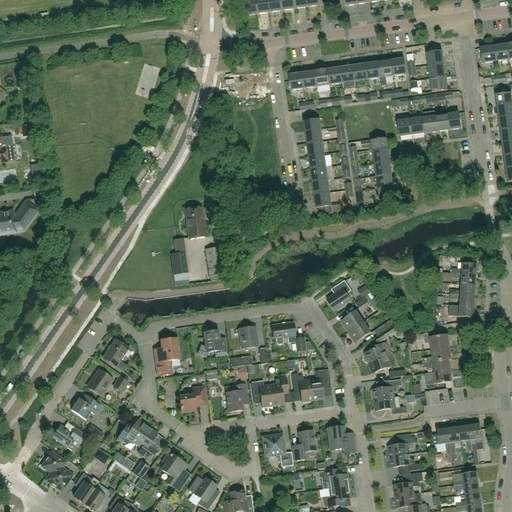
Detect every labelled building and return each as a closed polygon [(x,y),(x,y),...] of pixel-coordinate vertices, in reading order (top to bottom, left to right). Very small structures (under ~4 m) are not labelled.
[(257,14),(255,0),(244,0),(247,15),(257,14)] [(268,0),(255,0),(257,14),(270,12),(268,0)] [(281,0),(268,0),(270,12),(283,10),(281,0)] [(294,0),(281,0),(283,10),(295,9),(294,0)] [(306,0),(294,0),(295,9),(308,7),(306,0)] [(506,45),(494,47),(496,62),(509,61),(506,45)] [(496,62),(494,47),(481,49),(483,64),(496,62)] [(428,67),(444,65),(442,52),(426,54),(428,67)] [(391,61),(393,76),(406,74),(404,59),(391,61)] [(379,62),(381,78),(393,76),(391,61),(379,62)] [(366,64),(368,80),(381,78),(379,62),(366,64)] [(353,66),(355,82),(368,80),(366,64),(353,66)] [(430,79),(446,77),(444,65),(428,67),(430,79)] [(340,68),(343,84),(355,82),(353,66),(340,68)] [(328,70),(330,86),(343,84),(340,68),(328,70)] [(315,72),(317,87),(330,86),(328,70),(315,72)] [(303,74),(305,89),(317,87),(315,72),(303,74)] [(305,89),(303,74),(290,75),(292,91),(305,89)] [(432,92),(447,90),(446,77),(430,79),(432,92)] [(497,106),(511,104),(511,99),(511,94),(496,96),(497,106)] [(511,117),(511,104),(497,106),(499,119),(511,117)] [(33,124),(31,105),(25,106),(27,124),(33,124)] [(423,118),(426,133),(438,131),(436,116),(435,111),(430,112),(431,117),(423,118)] [(459,113),(449,114),(451,130),(461,128),(459,113)] [(449,114),(436,116),(438,131),(451,130),(449,114)] [(511,117),(499,119),(501,132),(511,129),(511,117)] [(413,135),(426,133),(423,118),(411,119),(413,135)] [(305,132),(321,130),(319,119),(304,122),(305,132)] [(400,137),(413,135),(411,119),(398,121),(400,137)] [(207,127),(202,125),(198,136),(202,138),(207,127)] [(30,126),(22,127),(23,137),(31,136),(30,126)] [(511,142),(511,129),(501,132),(502,144),(511,142)] [(323,142),(321,130),(305,132),(307,144),(323,142)] [(373,151),(388,149),(387,139),(371,141),(373,151)] [(309,157),(324,155),(323,142),(307,144),(309,157)] [(511,142),(502,144),(504,157),(511,155),(511,142)] [(388,149),(373,151),(374,164),(390,162),(388,149)] [(326,168),(324,155),(309,157),(311,170),(326,168)] [(376,177),(392,175),(390,162),(374,164),(376,177)] [(40,164),(32,165),(35,188),(43,187),(40,164)] [(337,179),(333,165),(326,167),(330,181),(337,179)] [(312,182),(328,180),(326,168),(311,170),(312,182)] [(378,190),(394,187),(392,175),(376,177),(371,177),(372,183),(377,183),(378,190)] [(330,193),(328,180),(312,182),(314,195),(330,193)] [(344,191),(341,181),(332,183),(335,193),(344,191)] [(379,200),(395,198),(394,187),(378,190),(379,200)] [(42,189),(35,190),(36,199),(43,198),(42,189)] [(331,206),(330,193),(314,195),(316,208),(318,207),(319,216),(333,214),(331,206)] [(0,235),(15,234),(15,231),(23,230),(37,212),(26,203),(15,217),(13,217),(12,213),(0,214),(0,235)] [(186,217),(189,240),(206,238),(204,225),(202,225),(201,217),(202,217),(201,208),(192,209),(191,208),(187,209),(184,212),(185,216),(186,217)] [(220,248),(205,250),(209,278),(224,276),(220,248)] [(173,275),(187,274),(185,253),(171,255),(173,275)] [(452,274),(477,276),(478,265),(463,264),(463,270),(452,269),(452,274)] [(462,285),(476,286),(477,276),(452,274),(452,278),(462,279),(462,285)] [(327,300),(334,312),(351,300),(344,289),(348,286),(345,281),(334,288),(338,293),(327,300)] [(476,286),(462,285),(461,292),(451,291),(450,295),(475,297),(476,286)] [(475,297),(450,295),(450,299),(461,300),(460,307),(474,308),(475,297)] [(363,299),(356,304),(359,309),(369,302),(366,298),(363,299)] [(474,308),(460,307),(460,313),(449,312),(449,317),(474,318),(474,308)] [(341,322),(348,332),(363,322),(356,312),(341,322)] [(374,332),(378,337),(393,327),(389,321),(374,332)] [(371,333),(363,322),(348,332),(356,343),(371,333)] [(283,343),(283,339),(295,337),(293,323),(272,326),(274,340),(276,340),(277,344),(278,345),(282,345),(283,343)] [(378,344),(396,332),(393,327),(378,337),(374,339),(378,344)] [(87,336),(92,338),(96,331),(91,328),(87,336)] [(255,328),(239,330),(242,350),(258,347),(255,328)] [(204,334),(206,348),(201,345),(197,355),(206,358),(208,353),(214,352),(215,358),(227,356),(225,339),(219,340),(218,332),(204,334)] [(441,349),(439,337),(434,337),(434,333),(424,334),(425,344),(431,343),(431,350),(441,349)] [(441,349),(450,348),(448,336),(439,337),(441,349)] [(299,352),(306,351),(305,350),(305,349),(304,343),(304,338),(298,339),(295,339),(295,343),(295,345),(296,351),(296,353),(299,352)] [(157,377),(159,377),(172,375),(170,361),(180,360),(177,339),(160,342),(162,349),(154,351),(157,377)] [(103,359),(116,368),(128,350),(115,341),(103,359)] [(369,363),(369,364),(391,355),(388,345),(386,346),(385,343),(370,349),(371,351),(365,354),(366,355),(364,356),(367,363),(369,363)] [(259,349),(261,365),(268,364),(266,348),(259,349)] [(449,360),(452,360),(450,348),(441,349),(443,361),(449,360)] [(441,349),(431,350),(432,357),(427,357),(428,363),(443,361),(441,349)] [(392,355),(391,355),(369,364),(373,374),(395,365),(392,355)] [(435,373),(451,371),(449,360),(443,361),(428,363),(424,363),(424,368),(434,367),(435,373)] [(239,380),(250,380),(249,367),(238,368),(239,380)] [(316,380),(310,381),(312,401),(323,400),(322,389),(331,388),(328,370),(315,372),(316,380)] [(389,372),(390,378),(406,376),(405,370),(389,372)] [(87,388),(101,398),(106,390),(105,390),(112,380),(99,371),(87,388)] [(425,374),(426,380),(427,385),(436,384),(452,382),(451,371),(435,373),(425,374)] [(301,403),(312,401),(310,381),(303,382),(303,376),(298,377),(298,375),(291,375),(294,393),(300,392),(301,403)] [(112,388),(121,394),(129,383),(119,376),(115,382),(115,383),(112,388)] [(270,386),(273,407),(284,405),(282,395),(288,394),(286,379),(275,380),(276,386),(270,386)] [(374,399),(375,401),(394,398),(394,393),(398,392),(397,387),(402,386),(401,380),(389,382),(390,388),(373,390),(373,391),(371,392),(372,399),(374,399)] [(273,407),(270,386),(264,387),(263,382),(251,383),(253,399),(260,398),(262,408),(273,407)] [(236,393),(226,394),(229,413),(243,411),(242,406),(248,405),(245,385),(235,387),(236,393)] [(196,412),(195,407),(207,406),(205,388),(192,390),(193,396),(179,398),(181,414),(196,412)] [(77,399),(73,403),(75,405),(71,411),(86,421),(91,413),(95,416),(101,407),(85,396),(81,401),(77,399)] [(399,397),(394,398),(375,401),(376,412),(392,409),(393,415),(405,414),(404,407),(400,408),(399,397)] [(128,424),(125,428),(116,441),(121,444),(122,443),(127,446),(129,443),(131,442),(136,445),(147,428),(137,421),(133,427),(128,424)] [(482,443),(482,439),(480,425),(469,426),(473,451),(475,466),(479,465),(476,444),(482,443)] [(469,426),(459,428),(461,442),(467,441),(468,451),(473,451),(469,426)] [(72,435),(64,429),(60,427),(52,438),(67,449),(72,441),(80,446),(86,437),(76,430),(72,435)] [(344,435),(343,427),(328,430),(330,451),(344,450),(344,455),(355,454),(352,434),(344,435)] [(147,428),(136,445),(142,449),(138,453),(150,462),(159,449),(151,443),(157,435),(147,428)] [(459,428),(448,429),(452,454),(456,453),(454,443),(461,442),(459,428)] [(452,454),(448,429),(437,430),(439,445),(446,444),(447,454),(452,454)] [(300,446),(292,447),(294,462),(306,460),(305,453),(316,452),(313,432),(299,433),(300,446)] [(280,455),(281,468),(293,466),(291,453),(284,454),(282,436),(263,438),(265,457),(280,455)] [(390,458),(410,455),(408,445),(416,444),(416,438),(404,439),(404,445),(388,447),(390,458)] [(66,463),(52,453),(42,467),(52,474),(47,481),(46,481),(62,492),(72,476),(61,468),(65,463),(65,464),(66,463)] [(177,461),(171,456),(168,454),(162,463),(165,465),(161,470),(171,477),(166,484),(179,493),(186,483),(179,478),(187,466),(178,460),(177,461)] [(410,460),(410,455),(390,458),(391,469),(408,466),(409,472),(421,471),(420,464),(415,465),(415,460),(410,460)] [(149,468),(143,464),(141,463),(134,473),(142,478),(149,468)] [(336,477),(335,471),(318,473),(319,479),(321,479),(322,483),(322,484),(323,491),(329,490),(349,487),(347,475),(336,477)] [(454,487),(479,483),(477,472),(463,474),(464,481),(453,482),(454,487)] [(74,498),(84,505),(94,491),(88,486),(92,480),(83,474),(76,485),(81,488),(74,498)] [(394,486),(395,498),(414,495),(413,488),(420,487),(419,482),(423,482),(422,474),(406,476),(408,484),(394,486)] [(207,511),(214,501),(209,497),(217,487),(206,479),(203,482),(197,478),(188,491),(194,495),(194,496),(201,500),(197,504),(207,511)] [(480,494),(479,483),(454,487),(454,491),(465,490),(466,496),(480,494)] [(98,485),(94,491),(84,505),(93,511),(94,511),(101,502),(106,505),(115,493),(110,490),(108,492),(98,485)] [(349,487),(329,490),(330,497),(324,498),(325,509),(340,506),(339,501),(350,499),(349,487)] [(244,491),(230,493),(231,502),(224,503),(225,511),(241,511),(242,511),(253,511),(252,505),(246,506),(244,491)] [(421,494),(414,495),(395,498),(397,509),(411,508),(411,511),(427,511),(426,505),(423,505),(422,501),(420,502),(419,495),(421,495),(421,494)] [(482,504),(480,494),(466,496),(466,502),(456,503),(457,508),(482,504)] [(127,511),(128,511),(122,507),(125,502),(117,497),(108,509),(113,511),(127,511)]
